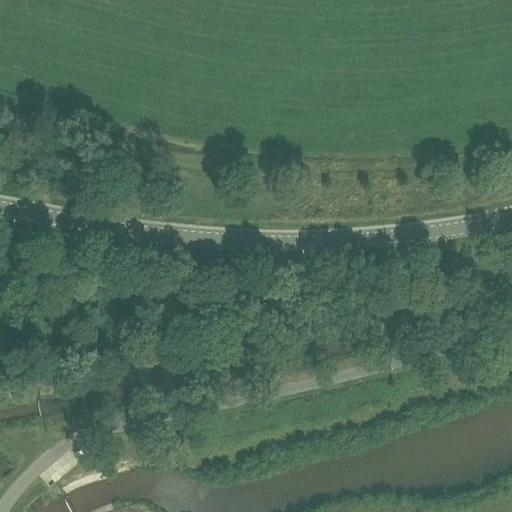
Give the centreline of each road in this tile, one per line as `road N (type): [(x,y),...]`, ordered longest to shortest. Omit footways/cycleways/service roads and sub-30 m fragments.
road 1 (unclassified): [(0,511),(57,451),(97,431),(511,327)]
road 2 (tertiary): [(0,207),(140,231),(270,241),(381,238),(511,217)]
